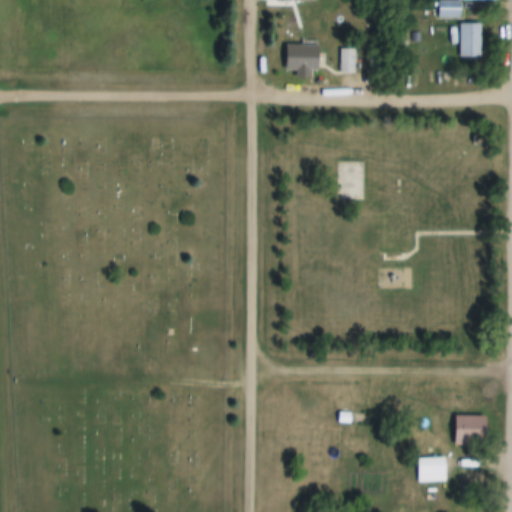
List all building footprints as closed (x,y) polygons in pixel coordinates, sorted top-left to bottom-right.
[(460,1),(460,19),(437,19),(437,1),(460,1)] [(460,24),(480,24),(480,58),(460,58),(460,24)] [(287,46),(320,46),(320,71),(287,71),(287,46)] [(339,50),(355,50),(355,74),(339,74),(339,50)] [(369,51),(382,51),(382,74),(369,74),(369,51)] [(300,398),(319,398),(319,408),(300,408),(300,398)] [(455,416),(486,416),(486,446),(455,446),(455,416)] [(428,458),(445,458),(445,474),(428,474),(428,458)]
